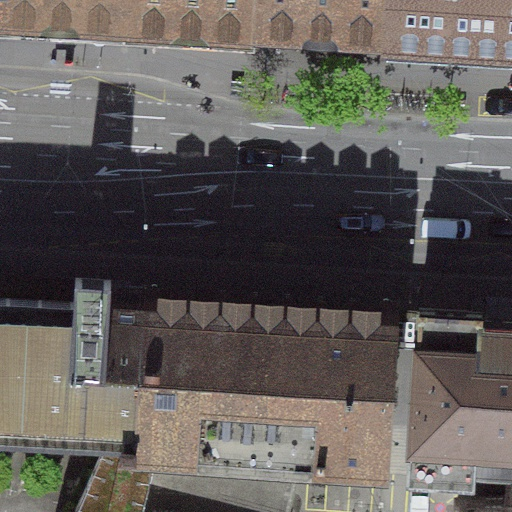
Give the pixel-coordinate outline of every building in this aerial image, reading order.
[(127,0),(0,0),(0,16),(61,20),(126,24),(127,0)] [(257,0),(127,0),(126,24),(191,28),(256,32),(257,0)] [(257,0),(256,32),(321,37),(386,41),(388,0),(257,0)] [(511,0),(388,0),(386,41),(486,47),(511,48),(511,0)] [(0,437),(3,437),(22,437),(137,445),(139,427),(143,362),(149,291),(111,288),(111,278),(93,277),(75,276),(75,286),(11,282),(0,282),(0,437)] [(395,308),(395,306),(289,299),(289,296),(270,295),(251,294),(251,297),(149,291),(143,362),(139,427),(137,445),(137,455),(151,455),(288,464),(300,465),(384,469),(393,317),(394,318),(394,313),(397,313),(397,308),(395,308)] [(511,511),(511,318),(483,317),(483,312),(419,308),(419,309),(416,309),(416,315),(419,315),(409,477),(472,480),(473,465),(508,467),(505,494),(454,496),(454,511),(511,511)] [(276,511),(288,464),(151,455),(137,455),(102,452),(73,511),(276,511)]
